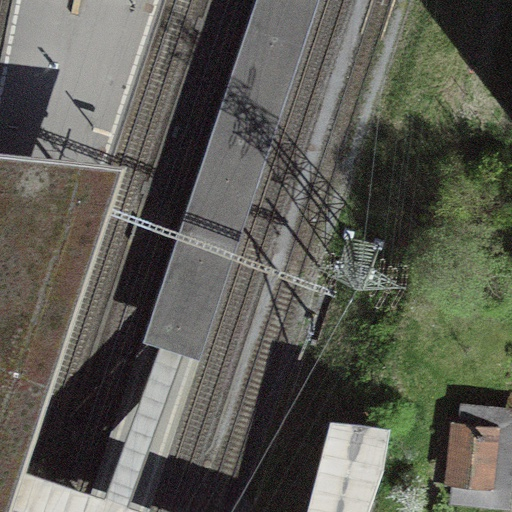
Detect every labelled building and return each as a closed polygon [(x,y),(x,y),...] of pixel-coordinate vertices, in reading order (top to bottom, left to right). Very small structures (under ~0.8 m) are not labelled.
[(255,0),(143,339),(201,358),(319,0),(255,0)] [(511,59),(488,176),(511,181),(511,59)] [(0,511),(7,511),(127,154),(0,140),(0,511)] [(0,495),(48,511),(368,511),(385,466),(391,426),(330,416),(306,511),(171,511),(130,498),(188,341),(163,332),(105,489),(0,453),(0,495)] [(507,511),(511,475),(511,416),(459,411),(449,509),(478,511),(507,511)]
